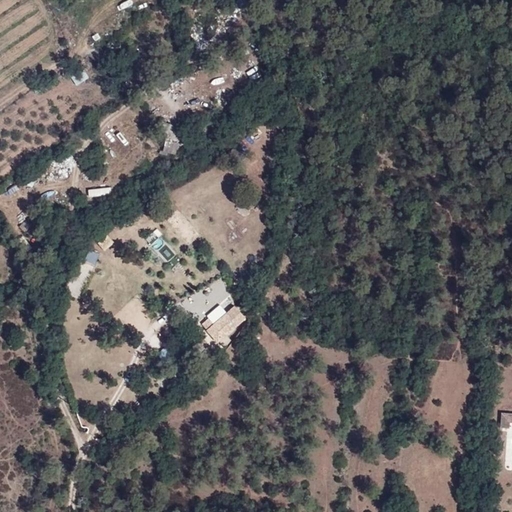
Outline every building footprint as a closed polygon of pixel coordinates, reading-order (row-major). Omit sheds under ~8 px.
[(135,56),(126,61),(133,72),(142,67),(135,56)] [(166,142),(162,151),(175,154),(182,133),(172,130),(173,127),(158,122),(154,133),(168,136),(166,142)] [(147,146),(162,151),(166,142),(150,137),(147,146)] [(99,243),(105,250),(115,241),(108,234),(99,243)] [(81,258),(80,261),(95,267),(96,264),(81,258)] [(95,267),(80,261),(77,260),(63,294),(80,301),(95,267)] [(220,290),(215,294),(227,308),(233,304),(220,290)] [(211,293),(205,299),(220,315),(225,310),(211,293)] [(228,313),(204,335),(210,341),(234,319),(228,313)] [(511,428),(511,413),(502,414),(502,428),(511,428)]
